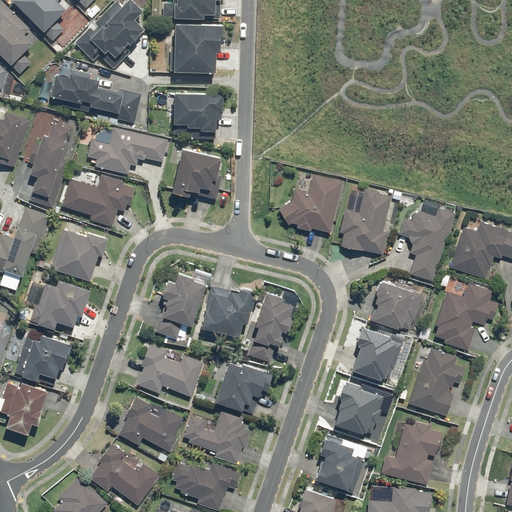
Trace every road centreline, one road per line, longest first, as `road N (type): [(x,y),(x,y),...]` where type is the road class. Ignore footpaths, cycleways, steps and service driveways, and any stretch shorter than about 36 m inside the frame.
road 1 (residential): [(0,486),(54,454),(74,431),(139,254),(151,241),(172,232),(236,249)]
road 2 (residential): [(236,249),(306,268),(330,297),(262,511)]
road 3 (residential): [(246,0),(236,249)]
road 4 (residential): [(466,511),(471,464),(511,360)]
